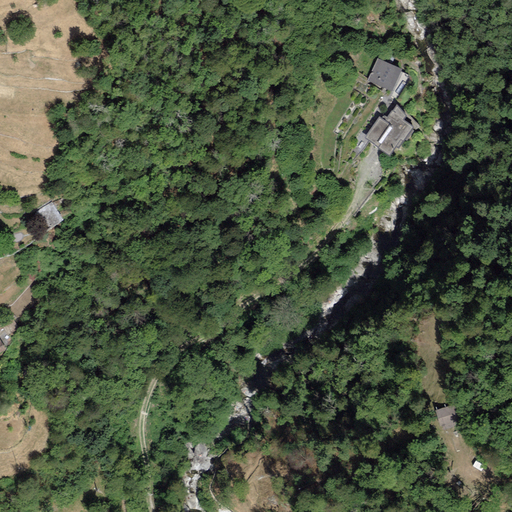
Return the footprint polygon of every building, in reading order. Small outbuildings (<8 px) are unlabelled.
[(401,69),(377,58),(367,81),(392,91),(401,69)] [(391,111),(387,117),(384,115),(381,118),(380,117),(365,138),(389,156),(396,147),(398,148),(413,127),(403,120),(406,116),(397,105),(392,112),(391,111)] [(52,202),(37,211),(50,230),(64,220),(52,202)] [(44,268),(36,263),(27,276),(35,281),(44,268)] [(451,405),(435,410),(442,430),(457,425),(451,405)]
